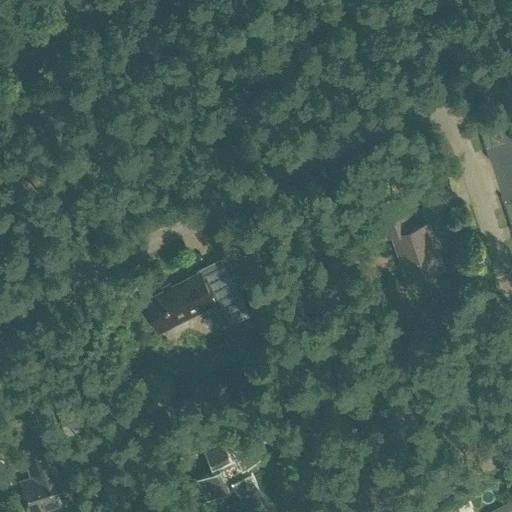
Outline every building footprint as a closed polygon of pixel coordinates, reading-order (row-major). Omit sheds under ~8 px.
[(382,221),(388,239),(393,238),(409,284),(445,271),(429,224),(411,231),(405,213),(382,221)] [(221,262),(197,274),(213,305),(213,306),(225,328),(248,316),(221,262)] [(197,275),(144,302),(159,330),(169,324),(174,333),(190,325),(187,319),(213,306),(213,305),(197,274),(197,275)] [(197,480),(208,501),(237,487),(245,504),(264,494),(249,464),(269,454),(259,434),(228,449),(220,433),(201,442),(215,471),(197,480)] [(22,483),(31,511),(40,511),(73,502),(63,470),(60,471),(53,450),(27,458),(32,472),(34,471),(37,478),(22,483)]
